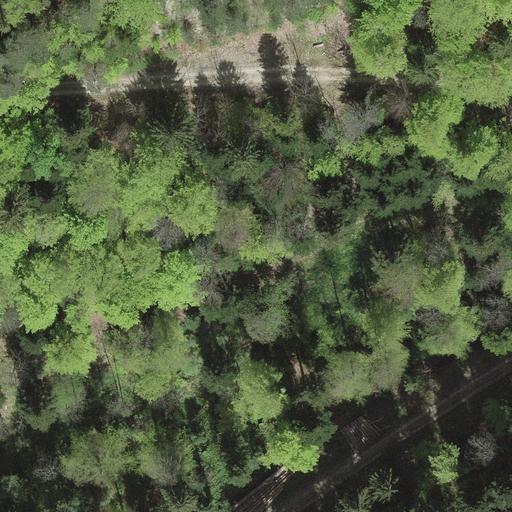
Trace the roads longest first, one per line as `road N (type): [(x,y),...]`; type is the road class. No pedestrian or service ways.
road 1 (track): [(511,81),(238,64),(0,89)]
road 2 (track): [(286,511),(511,358)]
